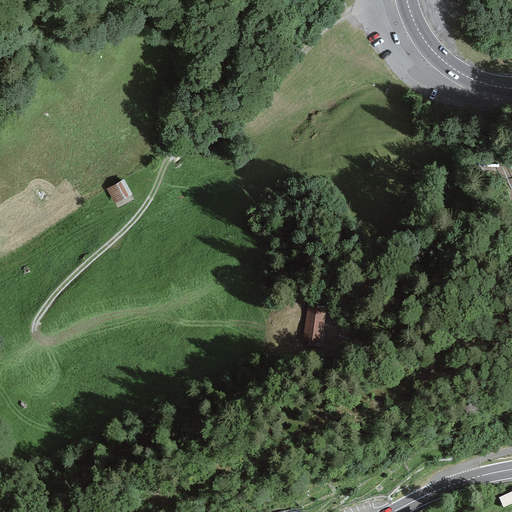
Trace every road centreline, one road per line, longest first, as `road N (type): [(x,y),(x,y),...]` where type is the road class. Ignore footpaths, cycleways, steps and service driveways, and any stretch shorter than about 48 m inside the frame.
road 1 (track): [(348,13),(183,147),(144,191)]
road 2 (primary): [(406,0),(444,62),(511,88)]
road 3 (primary): [(511,470),(438,489),(393,511)]
